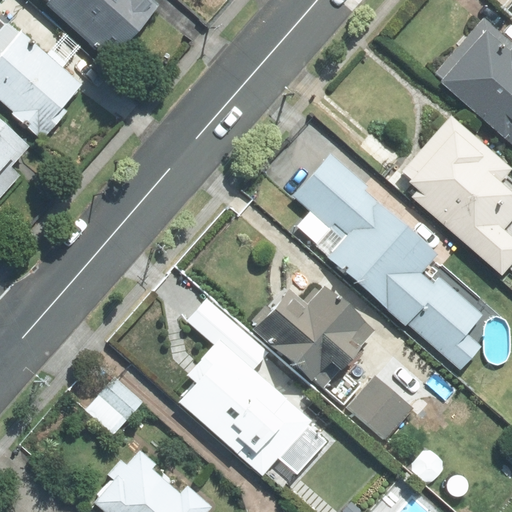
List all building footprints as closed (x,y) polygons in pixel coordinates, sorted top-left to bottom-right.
[(35,0),(108,60),(151,8),(141,0),(35,0)] [(0,112),(35,143),(60,116),(55,111),(75,89),(0,22),(0,112)] [(511,51),(477,22),(428,79),(511,150),(511,51)] [(511,178),(445,119),(396,175),(415,192),(406,201),(494,279),(506,266),(511,271),(511,178)] [(0,194),(14,180),(5,171),(23,152),(0,131),(0,194)] [(430,256),(317,164),(286,202),(323,233),(309,251),(456,374),(476,350),(459,336),(475,317),(418,271),(430,256)] [(284,293),(246,333),(303,385),(310,378),(320,388),(369,336),(318,287),(299,307),(284,293)] [(187,390),(172,406),(254,481),(304,426),(214,344),(179,383),(187,390)] [(409,410),(370,378),(343,411),(382,443),(409,410)] [(139,404),(110,379),(81,413),(109,438),(139,404)] [(108,482),(87,506),(93,511),(206,511),(207,511),(182,490),(176,496),(147,470),(151,465),(136,452),(123,468),(117,462),(103,478),(108,482)] [(433,511),(413,493),(395,511),(433,511)]
